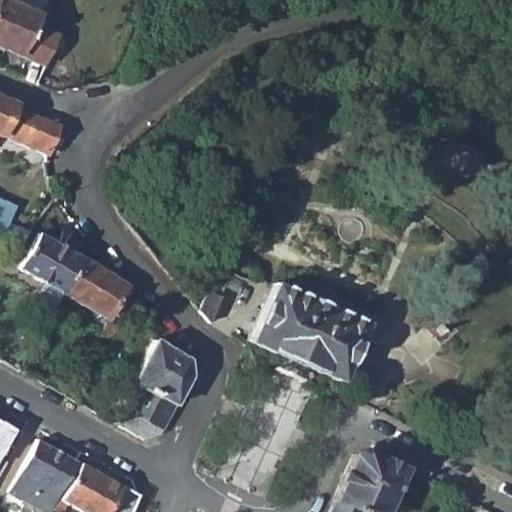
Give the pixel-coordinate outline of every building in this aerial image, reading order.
[(0,0),(0,45),(27,57),(40,26),(34,23),(39,11),(9,0),(0,0)] [(40,26),(27,57),(44,64),(57,34),(40,26)] [(0,99),(0,135),(46,154),(56,124),(0,99)] [(0,231),(4,233),(22,241),(49,205),(34,199),(28,210),(0,198),(0,231)] [(35,296),(54,307),(62,293),(81,260),(36,234),(17,267),(43,281),(35,296)] [(81,260),(62,293),(106,317),(125,285),(124,283),(81,260)] [(269,290),(247,340),(278,353),(274,364),(288,370),(303,376),(308,366),(339,381),(349,360),(367,324),(292,290),(273,281),(269,290)] [(207,292),(199,312),(208,323),(219,296),(207,292)] [(100,333),(111,339),(118,326),(110,322),(105,325),(100,333)] [(123,410),(116,424),(140,437),(157,433),(188,373),(185,359),(151,341),(130,382),(136,384),(123,410)] [(113,404),(123,410),(136,384),(130,382),(126,379),(113,404)] [(0,423),(0,449),(11,429),(0,423)] [(7,491),(45,511),(47,511),(57,495),(75,461),(35,439),(7,491)] [(329,511),(360,511),(361,511),(362,511),(382,511),(401,468),(367,451),(353,456),(333,498),(335,500),(329,511)] [(47,511),(60,511),(66,501),(86,511),(128,511),(136,493),(79,463),(61,497),(57,495),(47,511)]
